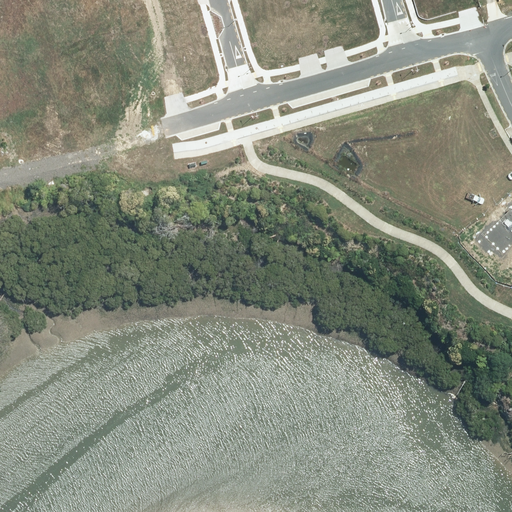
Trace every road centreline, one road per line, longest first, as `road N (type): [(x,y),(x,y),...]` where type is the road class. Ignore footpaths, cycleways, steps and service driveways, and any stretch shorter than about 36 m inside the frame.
road 1 (residential): [(20,0),(55,110),(78,136),(247,98)]
road 2 (residential): [(247,98),(416,53)]
